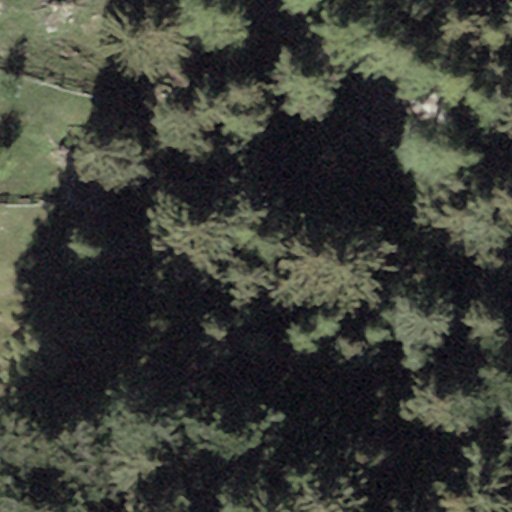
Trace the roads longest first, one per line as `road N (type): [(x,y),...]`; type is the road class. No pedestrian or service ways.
road 1 (unknown): [(40,0),(2,251)]
road 2 (track): [(342,0),(500,83),(511,101)]
